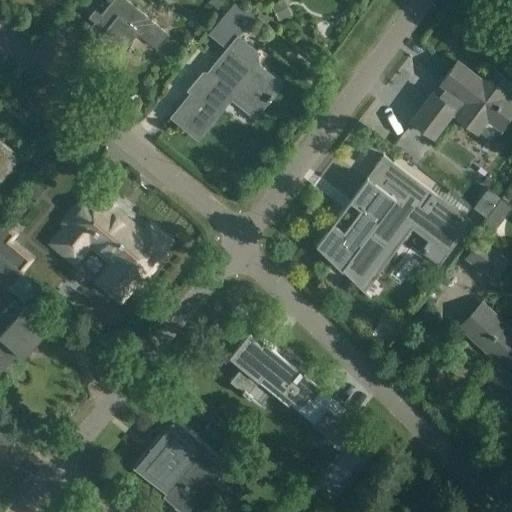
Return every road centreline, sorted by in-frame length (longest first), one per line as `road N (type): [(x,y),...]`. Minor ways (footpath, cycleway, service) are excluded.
road 1 (residential): [(238,227),(511,504)]
road 2 (residential): [(21,511),(238,227)]
road 3 (residential): [(0,24),(238,227)]
road 4 (residential): [(238,227),(420,0)]
